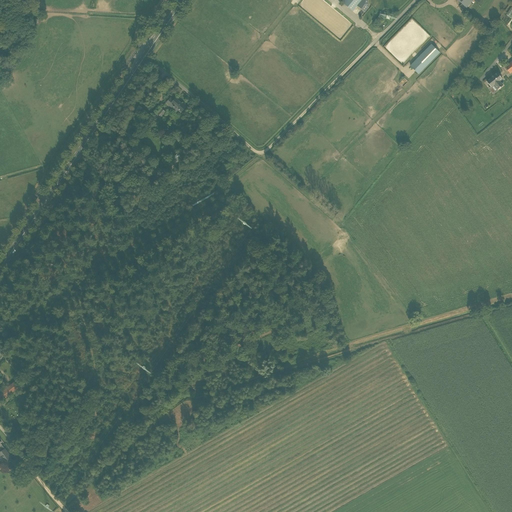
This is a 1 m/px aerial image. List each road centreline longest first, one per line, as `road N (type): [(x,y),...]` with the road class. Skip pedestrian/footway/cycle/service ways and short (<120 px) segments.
road 1 (primary): [(0,268),(145,55)]
road 2 (track): [(368,48),(262,153),(202,104)]
